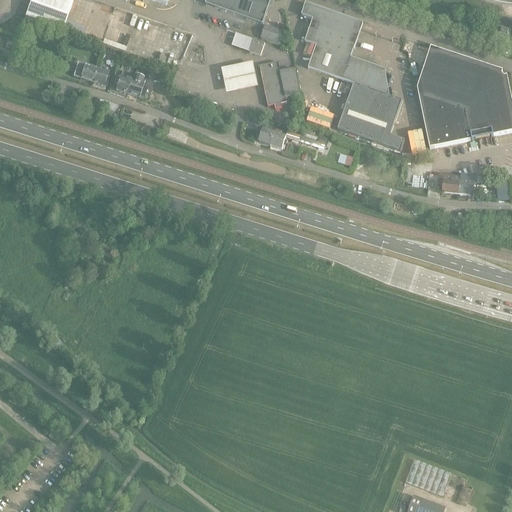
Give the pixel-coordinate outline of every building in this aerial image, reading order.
[(63,33),(73,5),(60,0),(31,0),(25,19),(63,33)] [(240,0),(207,0),(206,5),(235,15),(240,0)] [(240,0),(235,15),(244,19),(252,21),(262,25),(263,25),(272,0),(240,0)] [(386,71),(351,59),(363,25),(306,5),(302,17),(313,21),(305,43),(317,47),(309,70),(354,86),(390,99),(390,98),(390,96),(390,97),(392,92),(389,91),(389,90),(386,72),(386,71)] [(284,33),(266,27),(262,40),(279,46),(284,33)] [(14,52),(17,42),(8,39),(5,50),(14,52)] [(254,41),(250,53),(261,57),(265,44),(254,41)] [(286,43),(284,49),(290,52),(292,46),(286,43)] [(469,142),(476,141),(511,133),(511,99),(508,78),(505,78),(502,75),(503,73),(431,49),(420,83),(418,90),(430,150),(469,142)] [(301,96),(295,70),(281,73),(279,64),(259,68),(260,68),(266,95),(265,95),(265,96),(266,96),(269,108),(275,106),(275,107),(277,106),(278,110),(282,109),(281,105),(287,104),(286,99),(301,96)] [(96,71),(78,65),(74,78),(92,84),(96,71)] [(232,69),(222,71),(227,95),(238,92),(257,88),(252,65),(232,69)] [(104,88),(108,75),(96,71),(92,84),(104,88)] [(134,77),(122,73),(116,91),(128,95),(134,77)] [(167,76),(159,73),(155,84),(163,87),(167,76)] [(134,78),(134,77),(128,95),(139,99),(143,100),(147,90),(143,89),(144,87),(142,86),(144,81),(134,78)] [(390,99),(354,86),(338,132),(401,154),(406,143),(391,137),(403,103),(390,99)] [(260,129),(257,138),(261,139),(259,143),(271,147),(277,129),(265,125),(263,131),(260,129)] [(277,129),(271,147),(283,151),(286,140),(299,144),(299,143),(317,149),(317,147),(325,150),(328,141),(320,139),(318,143),(301,137),(301,138),(288,134),(289,133),(277,129)] [(348,157),(345,166),(352,168),(355,159),(348,157)] [(461,179),(459,197),(473,198),(475,186),(475,177),(461,176),(461,179)] [(439,182),(439,190),(443,190),(443,195),(459,197),(461,179),(452,178),(452,183),(439,182)] [(108,258),(113,249),(103,244),(98,253),(108,258)] [(442,498),(450,476),(415,462),(406,484),(442,498)] [(397,492),(389,511),(396,511),(403,494),(397,492)] [(445,511),(446,510),(414,498),(408,511),(445,511)]
